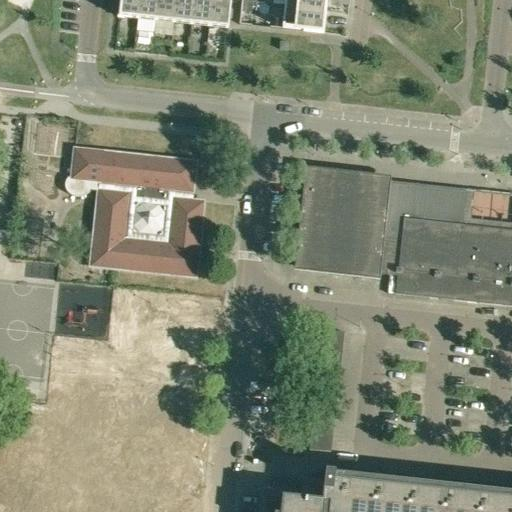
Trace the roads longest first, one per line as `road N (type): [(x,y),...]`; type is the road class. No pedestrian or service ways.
road 1 (residential): [(381,317),(367,457),(511,472)]
road 2 (residential): [(488,143),(265,117)]
road 3 (residential): [(223,511),(246,303)]
road 4 (residential): [(246,303),(265,117)]
road 5 (residential): [(265,117),(106,100),(90,90)]
road 6 (residential): [(502,0),(488,143)]
road 7 (residential): [(381,317),(246,303)]
